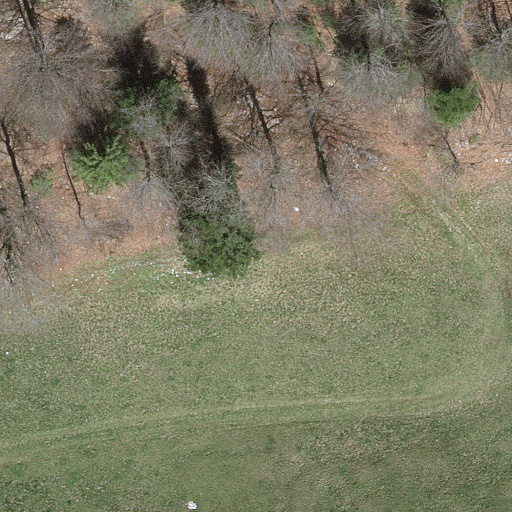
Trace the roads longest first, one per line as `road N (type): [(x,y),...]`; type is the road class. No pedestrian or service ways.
road 1 (track): [(511,263),(428,169),(330,119),(200,70),(0,17)]
road 2 (track): [(0,461),(457,404),(511,371)]
